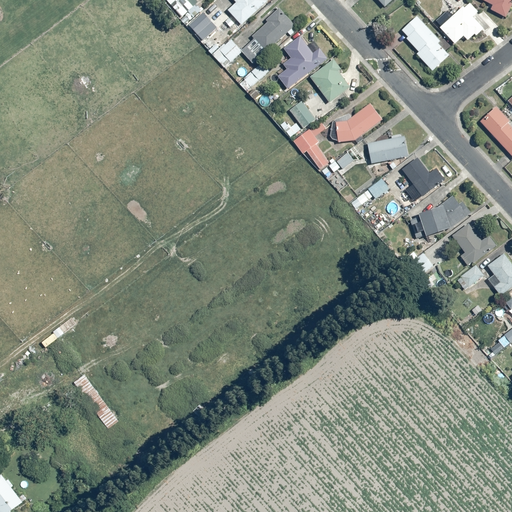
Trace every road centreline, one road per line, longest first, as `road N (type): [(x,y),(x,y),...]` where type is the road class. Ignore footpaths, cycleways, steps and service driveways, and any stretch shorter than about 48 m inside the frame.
road 1 (residential): [(419,108),(320,0)]
road 2 (residential): [(511,208),(419,108)]
